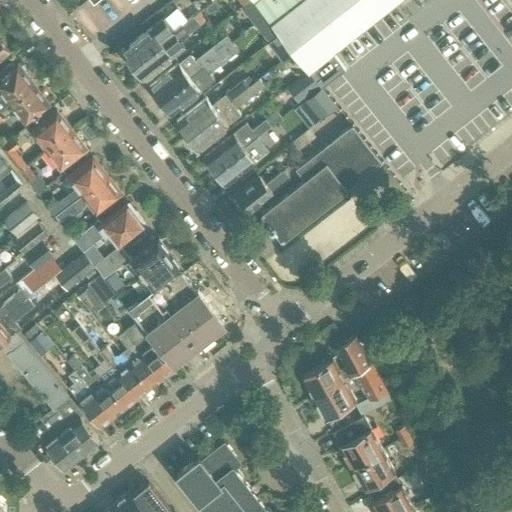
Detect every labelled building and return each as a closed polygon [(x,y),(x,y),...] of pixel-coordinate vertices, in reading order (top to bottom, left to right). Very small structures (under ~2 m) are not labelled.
[(309,70),(333,50),(358,30),(395,0),(254,0),(309,69),(309,70)] [(176,31),(183,24),(175,30),(165,16),(152,26),(122,49),(133,64),(176,31)] [(176,31),(133,64),(144,78),(185,46),(180,40),(190,33),(188,31),(197,24),(192,17),(183,25),(183,24),(176,31)] [(160,99),(233,43),(226,34),(195,59),(190,53),(179,62),(149,85),(160,99)] [(0,36),(0,58),(11,50),(0,36)] [(171,113),(201,90),(195,82),(208,72),(238,49),(233,43),(160,99),(171,113)] [(9,103),(34,83),(19,63),(0,77),(0,90),(3,94),(0,96),(0,109),(9,102),(9,103)] [(284,89),(296,104),(321,85),(309,70),(309,69),(284,89)] [(230,100),(188,134),(199,148),(228,125),(227,123),(240,113),(236,107),(265,85),(259,77),(230,100)] [(34,83),(9,103),(25,122),(50,102),(34,83)] [(334,104),(320,86),(307,97),(320,115),(334,104)] [(177,120),(188,134),(230,100),(224,92),(210,104),(205,98),(177,120)] [(272,124),(282,116),(285,113),(279,106),(266,116),(272,124)] [(46,149),(71,129),(57,110),(32,130),(46,149)] [(226,182),(255,159),(250,152),(262,142),(269,137),(269,136),(287,122),(282,116),(272,124),(262,131),(257,135),(215,168),(226,182)] [(215,168),(257,135),(262,131),(257,124),(239,139),(234,132),(204,155),(215,168)] [(283,239),(381,162),(351,124),(296,167),(304,178),(262,211),(268,220),(260,226),(268,236),(276,230),(283,239)] [(71,129),(46,149),(60,168),(86,147),(71,129)] [(297,148),(307,140),(301,133),(291,140),(297,148)] [(20,171),(28,165),(15,149),(20,145),(14,138),(2,148),(20,171)] [(299,152),(291,142),(285,146),(293,157),(299,152)] [(56,215),(82,194),(107,174),(93,155),(67,176),(76,187),(49,208),(54,215),(55,214),(56,215)] [(28,165),(20,171),(28,180),(35,174),(28,165)] [(248,211),(291,177),(284,168),(266,183),(260,175),(235,194),(248,211)] [(0,178),(0,201),(22,184),(10,170),(0,178)] [(96,213),(121,193),(107,174),(82,194),(56,215),(62,223),(82,209),(87,201),(96,213)] [(16,234),(36,219),(36,218),(39,215),(26,200),(3,219),(16,234)] [(144,224),(127,201),(102,221),(99,217),(73,238),(83,250),(109,230),(119,243),(144,224)] [(36,219),(16,234),(17,235),(13,239),(25,252),(41,239),(48,233),(36,219)] [(41,239),(25,252),(29,257),(28,257),(35,266),(50,255),(52,253),(41,239)] [(124,263),(135,276),(141,271),(168,253),(169,252),(158,239),(139,253),(131,258),(124,263)] [(124,263),(131,258),(120,244),(95,264),(104,276),(124,262),(124,263)] [(61,268),(54,274),(67,290),(96,266),(84,251),(62,269),(61,268)] [(137,276),(149,291),(149,290),(153,287),(178,268),(180,267),(169,252),(168,253),(141,271),(135,276),(136,277),(137,276)] [(0,318),(11,310),(28,296),(28,295),(54,274),(61,268),(50,255),(35,266),(15,282),(20,288),(3,303),(0,304),(0,318)] [(0,284),(11,276),(4,267),(0,270),(0,284)] [(172,313),(197,344),(224,323),(198,290),(196,291),(190,283),(178,268),(153,287),(149,290),(169,316),(172,313)] [(88,282),(103,302),(115,292),(100,273),(88,282)] [(105,304),(103,302),(88,282),(75,292),(80,298),(85,294),(98,310),(105,304)] [(129,306),(138,318),(156,339),(174,362),(197,344),(172,313),(169,316),(149,290),(149,291),(129,306)] [(17,330),(21,327),(15,320),(16,319),(34,304),(28,296),(11,310),(0,318),(0,342),(0,343),(10,335),(17,329),(17,330)] [(125,330),(162,376),(176,366),(155,340),(156,339),(138,318),(124,329),(125,330)] [(23,333),(34,346),(46,336),(36,323),(23,333)] [(104,379),(125,406),(137,396),(100,349),(80,324),(71,330),(88,351),(89,349),(100,362),(94,367),(96,370),(104,379)] [(69,393),(17,330),(17,329),(10,335),(0,343),(52,406),(69,393)] [(128,361),(149,387),(162,376),(125,330),(118,335),(127,346),(121,351),(128,361)] [(362,367),(371,361),(355,332),(334,346),(338,353),(329,358),(327,357),(321,360),(321,362),(302,373),(304,376),(303,377),(306,384),(308,384),(314,394),(344,377),(350,374),(362,367)] [(149,387),(128,361),(123,365),(107,344),(100,349),(137,396),(149,387)] [(76,369),(114,415),(125,406),(104,379),(96,370),(91,375),(82,364),(74,354),(67,359),(76,369)] [(390,398),(379,377),(371,361),(362,367),(350,374),(344,377),(314,394),(318,404),(318,406),(321,412),(323,412),(325,416),(345,405),(346,406),(350,403),(351,401),(357,398),(350,386),(361,381),(370,398),(359,403),(364,413),(390,398)] [(69,385),(101,425),(114,415),(76,369),(70,373),(75,381),(69,385)] [(84,412),(71,396),(69,393),(52,406),(53,407),(56,405),(58,408),(34,428),(62,462),(68,463),(100,438),(81,414),(84,412)] [(350,461),(351,464),(383,448),(364,413),(333,430),(345,453),(344,456),(347,461),(350,461)] [(400,438),(409,433),(404,424),(395,429),(400,438)] [(404,446),(414,441),(409,433),(400,438),(404,446)] [(240,460),(224,440),(201,458),(199,455),(177,473),(198,500),(199,499),(208,511),(271,511),(270,509),(267,508),(242,478),(242,475),(237,469),(235,468),(233,465),(240,460)] [(351,464),(352,467),(352,469),(354,475),(357,475),(363,486),(394,470),(383,448),(351,464)] [(172,511),(148,481),(133,493),(147,511),(172,511)] [(398,511),(413,504),(401,483),(370,500),(375,510),(374,511),(398,511)] [(129,489),(114,502),(121,511),(147,511),(133,493),(129,489)] [(121,511),(114,502),(100,511),(121,511)] [(511,511),(511,503),(499,511),(511,511)]
